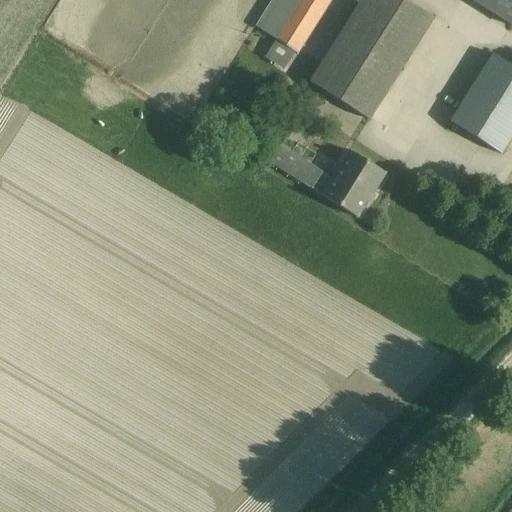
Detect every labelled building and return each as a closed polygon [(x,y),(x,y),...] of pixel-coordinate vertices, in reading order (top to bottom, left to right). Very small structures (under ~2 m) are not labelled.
[(272,0),(255,28),(299,54),(331,0),(272,0)] [(431,20),(415,9),(400,0),(360,0),(308,84),(368,122),(431,20)] [(511,0),(471,0),(511,25),(511,0)] [(449,123),(501,155),(511,136),(511,67),(492,55),(449,123)] [(208,115),(202,124),(211,129),(216,120),(208,115)] [(269,163),(340,207),(357,218),(384,174),(348,152),(331,180),(321,174),(321,173),(278,147),(269,163)]
